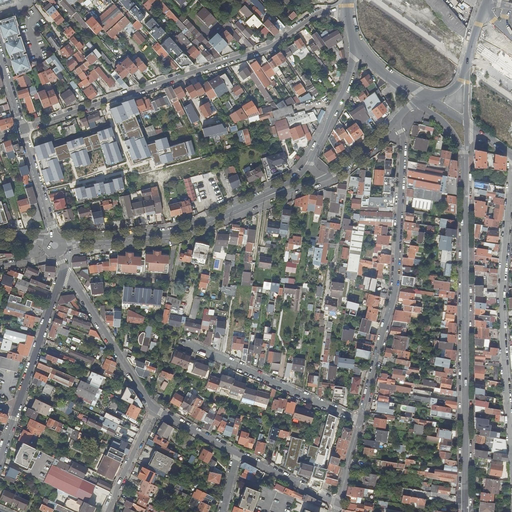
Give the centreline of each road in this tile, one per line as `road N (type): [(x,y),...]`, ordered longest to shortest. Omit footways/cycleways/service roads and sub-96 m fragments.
road 1 (residential): [(465,152),(464,511)]
road 2 (residential): [(350,25),(323,10),(262,49),(21,130)]
road 3 (residential): [(359,422),(392,287),(403,142),(395,123)]
road 4 (residential): [(511,460),(500,292),(511,160)]
road 5 (residential): [(359,422),(180,341)]
road 6 (secondary): [(253,202),(162,235),(83,241)]
road 7 (residential): [(155,409),(65,272)]
road 8 (residential): [(65,272),(16,410)]
road 9 (secondary): [(356,45),(308,164)]
